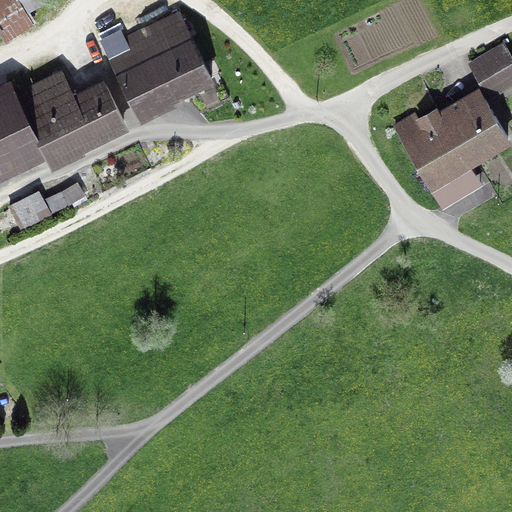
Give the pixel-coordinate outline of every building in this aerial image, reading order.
[(0,0),(0,36),(2,40),(29,23),(14,0),(0,0)] [(137,115),(209,79),(177,14),(121,40),(126,51),(108,59),(137,119),(139,118),(137,115)] [(511,69),(511,66),(500,47),(471,64),(484,86),(511,69)] [(0,173),(42,153),(48,164),(72,152),(70,147),(123,123),(105,87),(77,101),(74,94),(69,97),(57,73),(14,94),(10,85),(0,90),(0,173)] [(476,88),(436,112),(434,109),(417,119),(414,114),(393,127),(441,207),(463,194),(449,172),(506,138),(476,88)] [(40,188),(9,205),(86,196),(78,180),(45,198),(40,188)]
